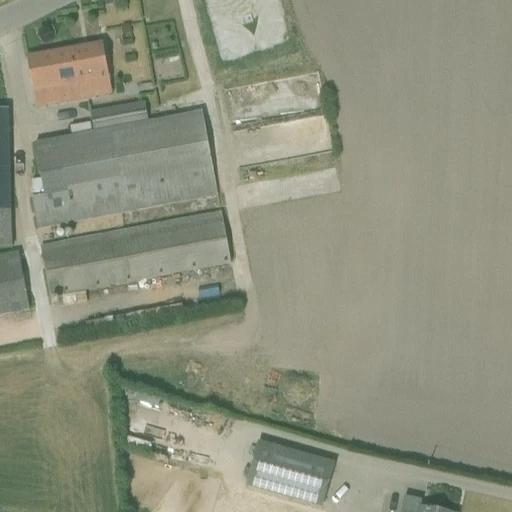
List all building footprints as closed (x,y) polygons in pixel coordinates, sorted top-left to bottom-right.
[(108,43),(33,55),(42,110),(117,98),(108,43)] [(134,90),(120,92),(123,108),(136,106),(134,90)] [(12,109),(0,108),(0,246),(14,246),(12,109)] [(216,195),(200,113),(36,145),(48,202),(32,205),(37,230),(216,195)] [(221,213),(40,246),(49,292),(229,259),(221,213)] [(22,253),(0,256),(0,319),(33,313),(22,253)] [(155,434),(154,444),(173,447),(174,437),(155,434)] [(132,443),(131,450),(154,455),(156,447),(132,443)] [(331,511),(343,467),(265,446),(252,492),(327,511),(331,511)] [(441,511),(422,507),(424,499),(402,493),(397,511),(441,511)]
